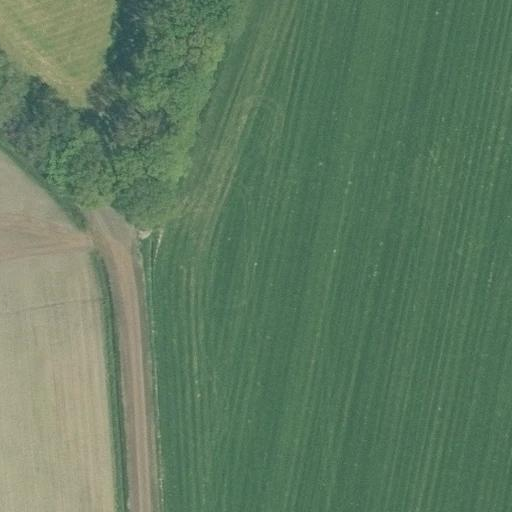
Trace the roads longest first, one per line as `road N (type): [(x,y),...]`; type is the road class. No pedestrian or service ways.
road 1 (unclassified): [(142,511),(118,243)]
road 2 (unclassified): [(118,243),(203,0)]
road 3 (unclassified): [(118,243),(90,196),(0,115)]
